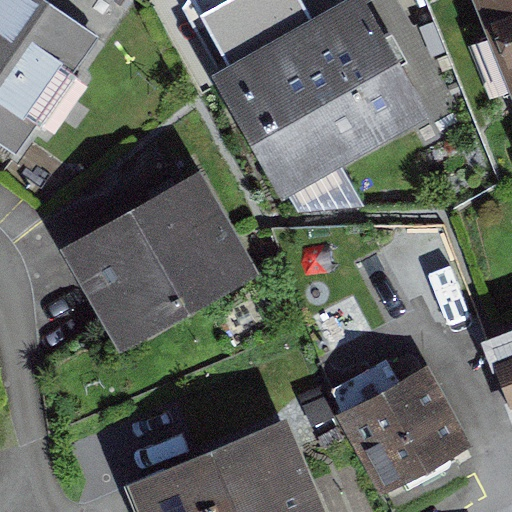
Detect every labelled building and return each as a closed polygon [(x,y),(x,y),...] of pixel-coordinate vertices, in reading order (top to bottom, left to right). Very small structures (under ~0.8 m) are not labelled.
[(36,0),(0,0),(0,139),(14,149),(92,39),(36,0)] [(211,0),(312,200),(374,202),(347,155),(448,103),(397,0),(335,0),(320,7),(318,0),(211,0)] [(511,0),(480,0),(511,80),(511,0)] [(196,192),(76,260),(124,343),(244,275),(196,192)] [(511,348),(495,354),(511,400),(511,348)] [(424,380),(353,421),(392,490),(463,450),(424,380)] [(313,511),(281,435),(142,494),(149,511),(313,511)]
